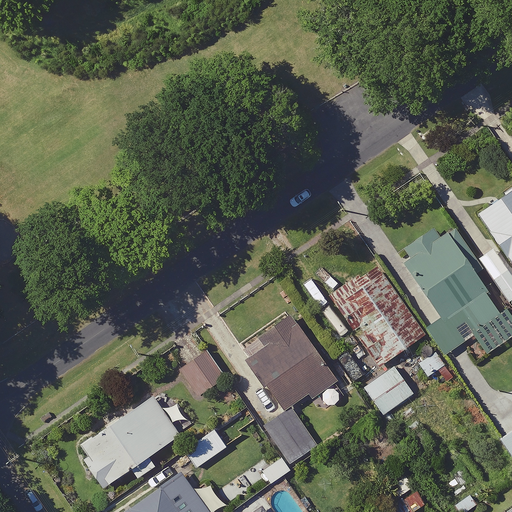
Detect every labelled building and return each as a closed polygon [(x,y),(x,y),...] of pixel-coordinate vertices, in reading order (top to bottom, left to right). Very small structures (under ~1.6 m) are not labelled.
[(511,188),(503,194),(506,198),(480,215),(511,261),(511,188)] [(482,351),(503,337),(501,333),(510,327),(473,271),(480,267),(455,230),(440,240),(433,230),(407,248),(414,258),(406,263),(458,342),(471,334),(482,351)] [(511,305),(511,270),(496,248),(479,260),(511,306),(511,305)] [(399,300),(378,267),(333,295),(378,367),(423,339),(399,300)] [(327,296),(317,304),(343,338),(353,331),(327,296)] [(337,380),(289,317),(264,336),(272,346),(250,363),(286,409),(310,391),(315,397),(337,380)] [(365,376),(348,352),(336,361),(354,385),(365,376)] [(225,378),(208,353),(183,370),(200,396),(225,378)] [(445,367),(437,353),(420,363),(429,377),(445,367)] [(418,391),(399,364),(365,387),(383,414),(418,391)] [(177,401),(163,410),(155,398),(83,445),(91,458),(86,461),(104,487),(133,468),(139,478),(157,467),(150,457),(181,437),(174,427),(188,418),(177,401)] [(319,446),(293,409),(267,428),(293,465),(319,446)] [(228,447),(216,430),(186,451),(198,468),(228,447)] [(292,470),(283,457),(264,470),(273,484),(292,470)] [(210,511),(182,472),(126,511),(210,511)] [(418,488),(401,499),(409,511),(417,511),(429,505),(418,488)]
